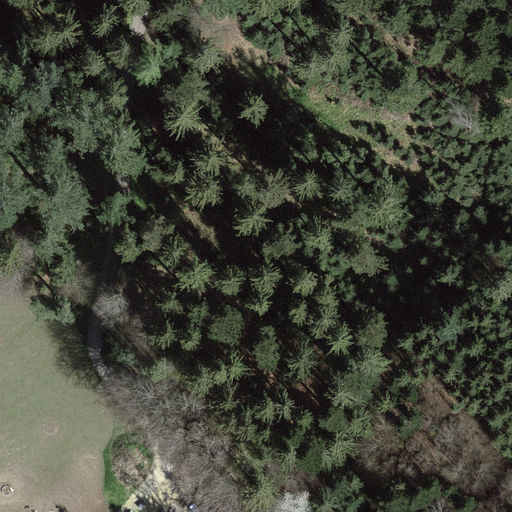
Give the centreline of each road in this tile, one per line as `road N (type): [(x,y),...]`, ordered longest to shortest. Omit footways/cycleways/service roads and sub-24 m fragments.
road 1 (track): [(93,359),(126,91),(146,0)]
road 2 (track): [(223,511),(222,495),(93,359)]
